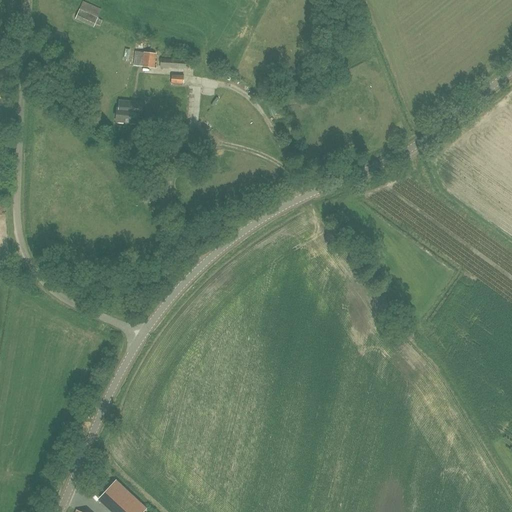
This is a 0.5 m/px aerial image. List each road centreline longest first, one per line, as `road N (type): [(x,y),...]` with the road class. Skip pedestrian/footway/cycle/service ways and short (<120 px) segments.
road 1 (unclassified): [(142,335),(226,246),(300,199),(408,150),(511,72)]
road 2 (unclassified): [(142,335),(58,295),(27,259),(13,168),(19,0)]
road 3 (unclassified): [(60,511),(142,335)]
road 4 (track): [(297,177),(247,96),(193,79)]
road 5 (track): [(309,196),(268,158),(183,138)]
